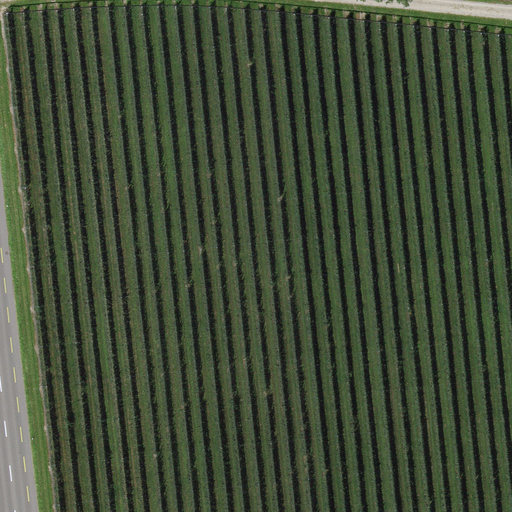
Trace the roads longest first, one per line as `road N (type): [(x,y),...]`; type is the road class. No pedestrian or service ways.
road 1 (track): [(511,13),(340,0)]
road 2 (secondary): [(16,511),(0,363)]
